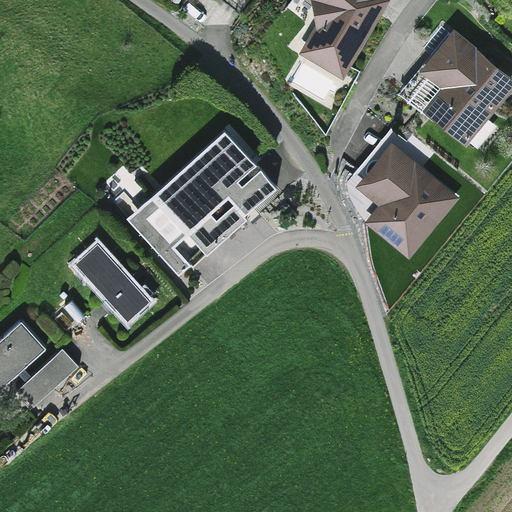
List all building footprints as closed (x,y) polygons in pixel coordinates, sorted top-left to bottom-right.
[(307,50),(341,70),(376,11),(370,5),(373,0),(318,0),(321,2),(317,12),(319,18),(323,23),(307,50)] [(437,115),(464,137),(510,81),(455,35),(428,68),(445,82),(443,92),(437,115)] [(128,217),(179,273),(191,263),(174,245),(229,195),(247,214),(277,186),(260,167),(243,184),(238,179),(256,162),(225,129),(128,217)] [(382,227),(408,249),(451,197),(393,149),(368,180),(385,195),(383,205),(386,210),(392,215),(382,227)] [(150,300),(98,242),(75,262),(127,320),(150,300)] [(0,337),(0,386),(46,345),(22,318),(0,337)] [(62,346),(18,387),(34,405),(79,364),(62,346)]
